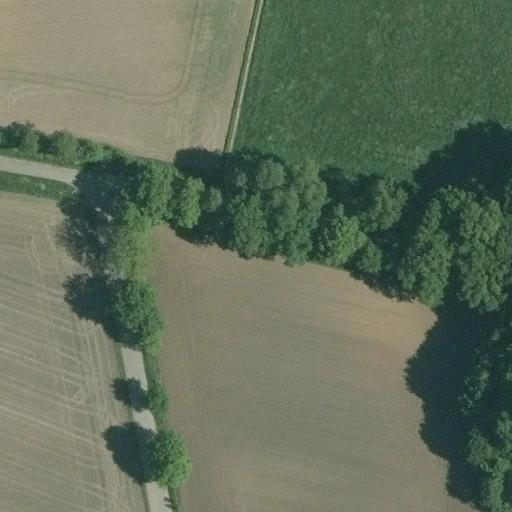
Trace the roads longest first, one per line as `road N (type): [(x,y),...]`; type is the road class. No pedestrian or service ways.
road 1 (unclassified): [(511,278),(498,284),(115,204)]
road 2 (unclassified): [(115,204),(163,511)]
